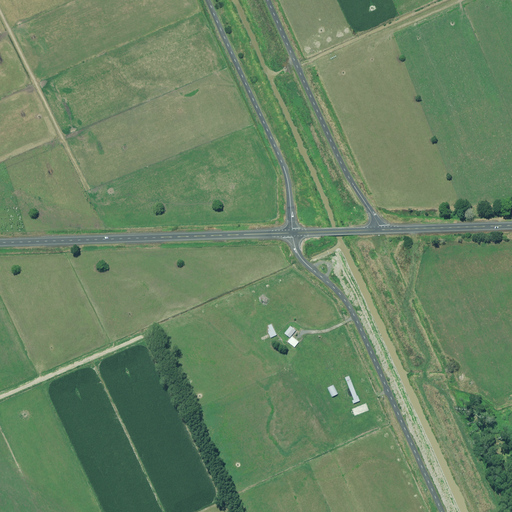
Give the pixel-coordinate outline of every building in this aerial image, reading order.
[(270,328),(268,329),(269,332),(268,332),(271,338),(277,335),(272,324),(268,326),(270,328)] [(296,331),(291,326),(285,333),(290,338),(296,331)] [(299,342),(292,337),(288,342),(295,347),(299,342)] [(357,396),(349,376),(345,378),(354,400),(352,401),(354,404),(360,401),(358,396),(357,396)] [(338,394),(334,385),(328,388),(332,397),(338,394)]
